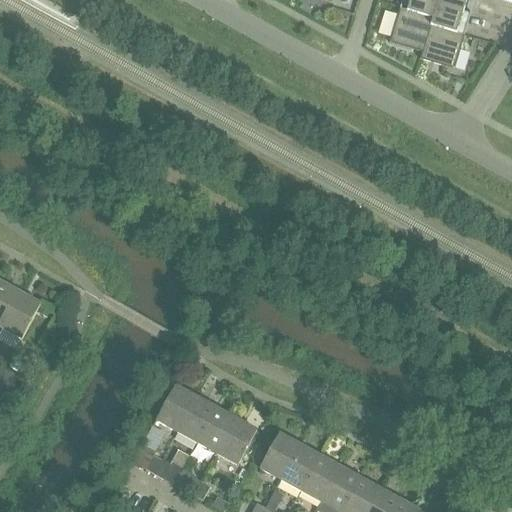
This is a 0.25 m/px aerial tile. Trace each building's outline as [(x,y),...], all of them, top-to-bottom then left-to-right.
[(421,61),(438,5),(438,0),(410,0),(407,12),(401,10),(401,9),(400,9),(389,44),(422,54),(420,60),(421,61)] [(438,0),(438,5),(464,12),(467,0),(438,0)] [(457,35),(464,12),(438,5),(421,61),(454,71),(465,36),(463,36),(457,35)] [(20,295),(0,284),(0,328),(1,330),(20,295)] [(20,295),(1,330),(22,341),(40,306),(20,295)] [(157,422),(177,433),(196,398),(176,387),(157,422)] [(217,409),(196,398),(177,433),(197,444),(217,409)] [(217,455),(237,420),(217,409),(197,444),(217,455)] [(257,432),(237,420),(217,455),(238,466),(257,432)] [(261,470),(281,481),(300,446),(280,435),(261,470)] [(320,457),(300,446),(281,481),(301,492),(320,457)] [(146,471),(154,476),(162,461),(154,457),(146,471)] [(301,492),(321,503),(340,469),(320,457),(301,492)] [(171,466),(162,461),(154,476),(163,480),(171,466)] [(342,511),(361,480),(340,469),(321,503),(337,511),(342,511)] [(186,493),(194,497),(202,483),(193,479),(186,493)] [(342,511),(369,511),(381,491),(361,480),(342,511)] [(211,488),(202,483),(194,497),(203,502),(211,488)] [(395,511),(401,502),(381,491),(369,511),(395,511)] [(419,511),(401,502),(395,511),(419,511)]
